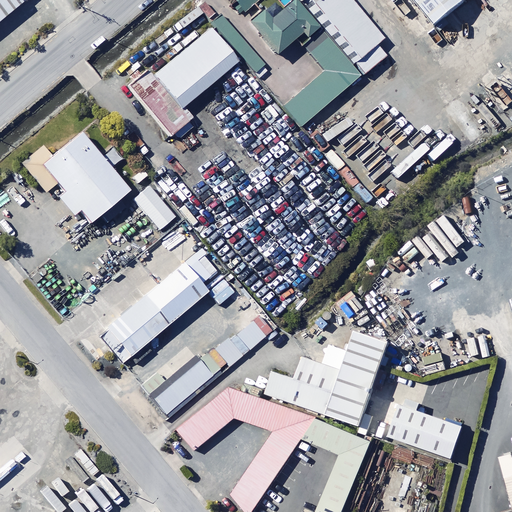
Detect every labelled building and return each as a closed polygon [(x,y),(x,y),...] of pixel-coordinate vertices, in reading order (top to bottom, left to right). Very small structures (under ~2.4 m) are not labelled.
[(0,0),(0,24),(29,0),(0,0)] [(265,0),(228,0),(244,18),(265,0)] [(384,44),(346,0),(312,0),(302,9),(354,69),(384,44)] [(471,2),(469,0),(417,0),(441,28),(471,2)] [(361,80),(299,7),(274,27),(265,17),(250,30),(278,63),(297,47),(322,77),(282,111),(300,132),(361,80)] [(265,67),(220,15),(211,23),(256,74),(265,67)] [(240,66),(213,35),(160,80),(186,111),(240,66)] [(186,111),(160,80),(153,71),(128,92),(174,146),(198,125),(186,111)] [(136,198),(85,138),(43,174),(94,233),(136,198)] [(133,178),(139,186),(149,178),(143,170),(133,178)] [(176,218),(150,187),(134,200),(160,232),(176,218)] [(185,268),(96,343),(121,372),(209,297),(185,268)] [(211,286),(219,296),(235,283),(227,273),(211,286)] [(273,331),(261,316),(231,342),(228,339),(200,363),(187,348),(142,386),(169,419),(273,331)] [(361,336),(334,418),(367,429),(394,347),(361,336)] [(271,397),(334,418),(347,378),(306,365),(301,381),(279,374),(271,397)] [(256,511),(305,445),(319,424),(231,391),(181,433),(198,457),(236,425),(275,438),(231,501),(242,511),(256,511)] [(469,432),(404,409),(393,439),(458,462),(469,432)] [(347,511),(374,445),(319,424),(305,445),(342,458),(321,511),(347,511)]
